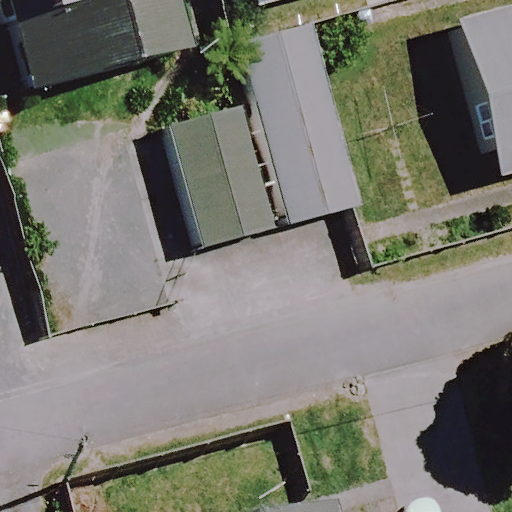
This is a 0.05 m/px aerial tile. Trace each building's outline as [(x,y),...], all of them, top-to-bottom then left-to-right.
[(168,70),(153,0),(0,0),(0,60),(9,103),(168,70)] [(237,0),(242,14),(284,0),(237,0)] [(511,17),(452,34),(493,183),(511,177),(511,17)] [(345,219),(292,34),(220,54),(272,240),(345,219)] [(251,245),(224,122),(156,137),(183,260),(251,245)]
